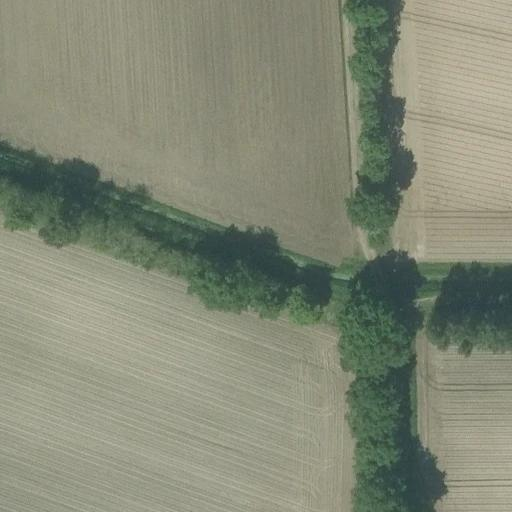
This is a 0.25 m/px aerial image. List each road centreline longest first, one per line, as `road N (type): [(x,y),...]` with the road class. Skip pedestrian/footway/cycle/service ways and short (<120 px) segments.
road 1 (track): [(390,299),(331,289),(0,165)]
road 2 (track): [(390,299),(370,228),(352,0)]
road 3 (track): [(393,511),(390,299)]
road 4 (track): [(511,299),(390,299)]
